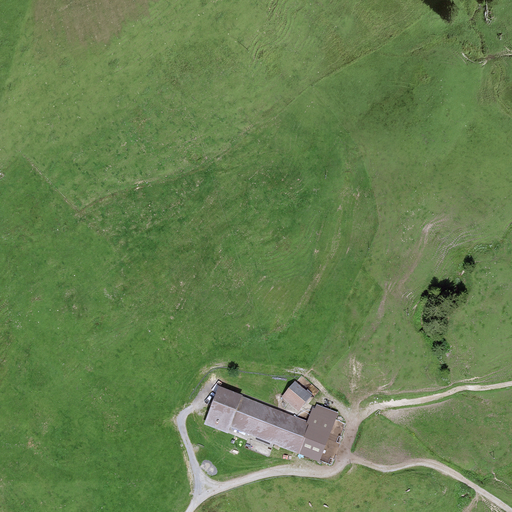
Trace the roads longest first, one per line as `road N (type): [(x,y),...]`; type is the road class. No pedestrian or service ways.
road 1 (track): [(344,456),(368,409),(511,384)]
road 2 (track): [(344,456),(383,469),(437,465),(511,511)]
road 3 (track): [(187,511),(203,490),(262,474),(331,471),(344,456)]
